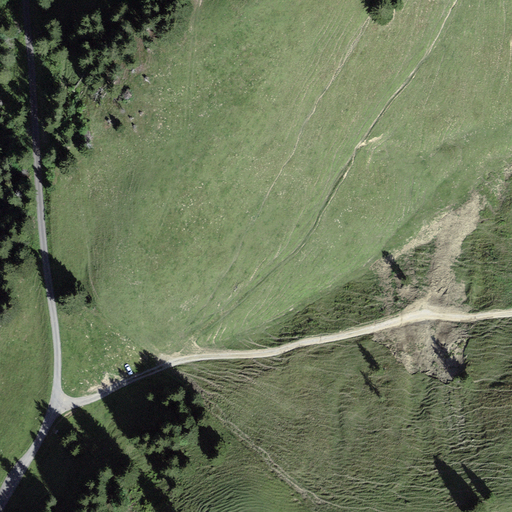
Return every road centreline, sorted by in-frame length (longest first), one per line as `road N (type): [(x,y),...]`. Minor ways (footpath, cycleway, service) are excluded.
road 1 (unclassified): [(0,504),(55,406),(25,0)]
road 2 (track): [(511,314),(394,322),(267,355),(168,363)]
road 3 (track): [(168,363),(55,406)]
